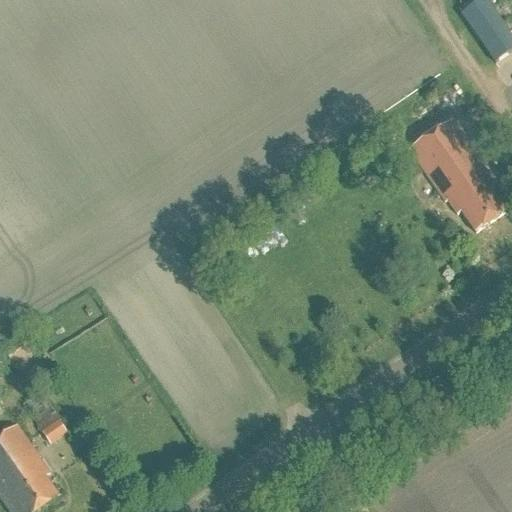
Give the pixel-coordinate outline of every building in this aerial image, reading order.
[(511,40),(485,1),(462,18),(495,66),(511,54),(511,40)] [(461,216),(476,236),(506,216),(491,195),(494,186),(451,124),(409,153),(445,206),(448,204),(457,218),(461,216)] [(425,177),(412,158),(398,168),(410,187),(425,177)] [(45,447),(63,436),(49,412),(31,423),(45,447)] [(0,441),(0,500),(8,511),(44,511),(60,501),(46,481),(51,478),(39,462),(40,462),(17,429),(0,441)]
